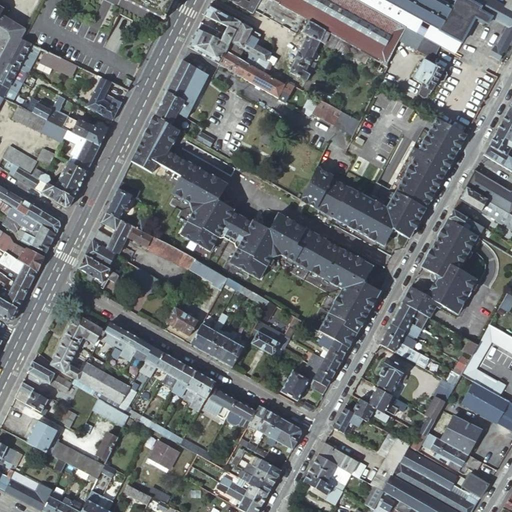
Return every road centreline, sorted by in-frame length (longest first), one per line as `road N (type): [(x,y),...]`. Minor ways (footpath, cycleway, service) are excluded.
road 1 (unclassified): [(316,428),(511,77)]
road 2 (secondary): [(54,279),(194,0)]
road 3 (residential): [(54,279),(316,428)]
